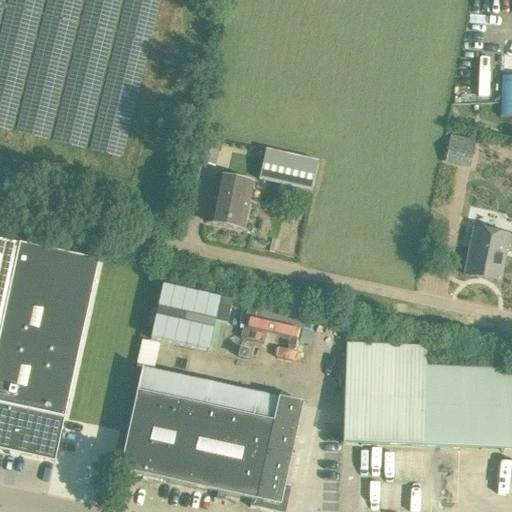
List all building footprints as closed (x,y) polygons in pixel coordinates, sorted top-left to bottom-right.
[(511,78),(501,78),(499,118),(511,118),(511,78)] [(450,136),(446,159),(458,161),(462,138),(450,136)] [(215,167),(219,141),(201,138),(196,164),(215,167)] [(316,161),(262,151),(256,180),(310,193),(316,161)] [(243,231),(253,184),(216,176),(206,223),(243,231)] [(511,252),(511,236),(474,229),(464,276),(499,283),(506,251),(511,252)] [(0,449),(55,462),(98,262),(19,245),(0,331),(0,449)] [(225,326),(231,303),(162,287),(150,340),(207,353),(214,323),(225,326)] [(341,329),(330,331),(333,352),(344,351),(341,329)] [(159,346),(141,341),(135,368),(153,372),(159,346)] [(511,451),(511,371),(425,368),(426,347),(346,345),(342,444),(422,448),(511,451)] [(265,511),(286,511),(291,487),(283,486),(302,405),(141,370),(119,472),(251,501),(249,508),(265,511)] [(396,511),(419,511),(420,473),(367,472),(367,508),(397,509),(396,511)]
